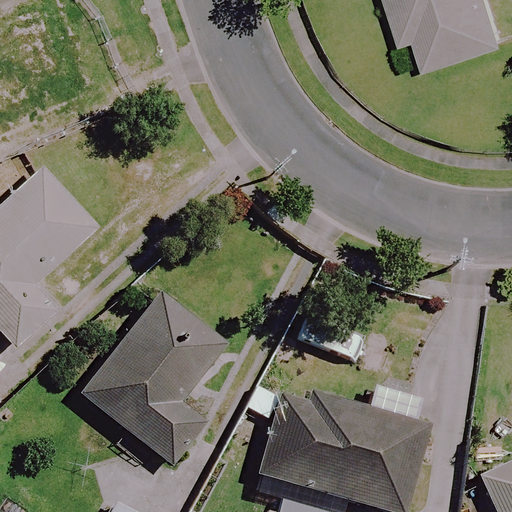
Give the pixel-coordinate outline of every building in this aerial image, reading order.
[(505,50),(488,0),(388,0),(403,45),(416,41),(428,76),(505,50)] [(0,124),(75,100),(44,5),(0,19),(0,124)] [(91,236),(37,176),(0,208),(0,347),(9,357),(51,319),(28,292),(91,236)] [(219,350),(154,300),(75,404),(165,473),(193,436),(168,416),(219,350)] [(328,417),(279,403),(256,485),(277,490),(271,511),(338,511),(340,508),(355,511),(403,511),(425,433),(330,407),(328,417)] [(511,511),(511,465),(474,482),(486,511),(511,511)]
